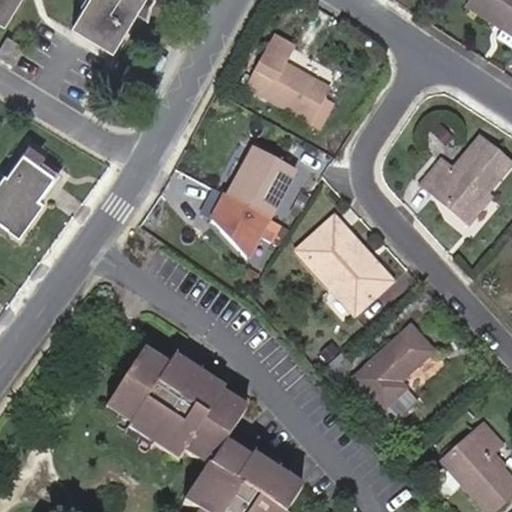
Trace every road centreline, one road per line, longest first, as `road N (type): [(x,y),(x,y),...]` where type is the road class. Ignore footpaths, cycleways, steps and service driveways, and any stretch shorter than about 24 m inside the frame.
road 1 (residential): [(435,52),(373,140),(363,180),(511,349)]
road 2 (residential): [(0,385),(147,165)]
road 3 (residential): [(147,165),(236,0)]
road 4 (residential): [(0,77),(147,165)]
